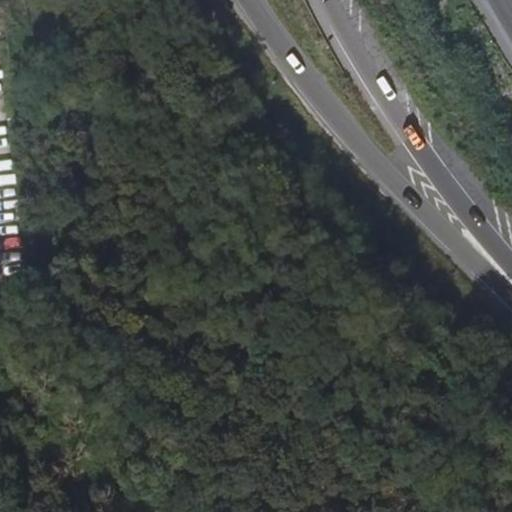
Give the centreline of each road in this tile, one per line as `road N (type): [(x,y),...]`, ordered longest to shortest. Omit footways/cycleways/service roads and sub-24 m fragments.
road 1 (motorway): [(250,0),(337,119),(511,287)]
road 2 (motorway): [(330,0),(410,134),(511,270)]
